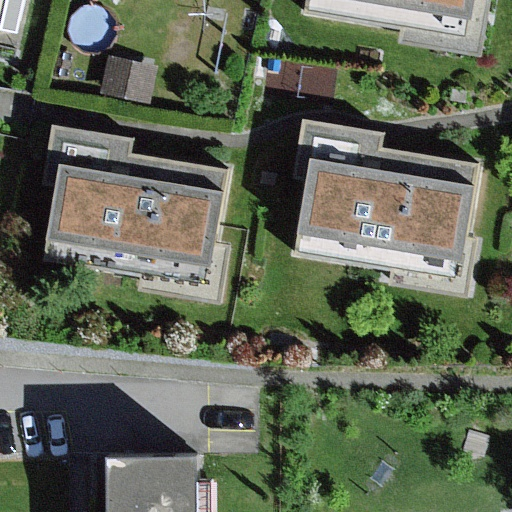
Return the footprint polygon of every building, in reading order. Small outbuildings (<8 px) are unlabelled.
[(314,0),(313,10),(408,25),(406,39),(482,51),(490,0),(314,0)] [(163,65),(110,56),(103,94),(157,103),(163,65)] [(452,88),(451,101),(467,103),(468,90),(452,88)] [(143,137),(55,123),(45,188),(61,191),(50,260),(147,275),(145,288),(225,300),(234,244),(222,242),(234,166),(141,151),(143,137)] [(393,138),(309,124),(299,184),(315,187),(303,262),(398,278),(396,292),(473,304),(483,243),(474,242),(486,169),(390,154),(393,138)] [(201,511),(202,451),(114,449),(113,511),(201,511)]
